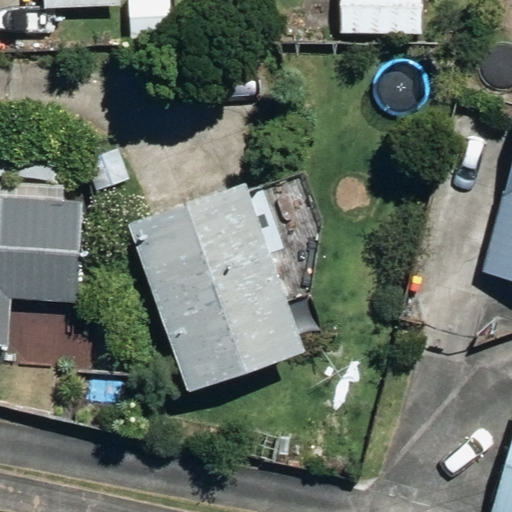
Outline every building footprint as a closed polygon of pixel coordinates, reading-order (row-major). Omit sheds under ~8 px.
[(349,0),(349,25),(433,26),(432,0),(349,0)] [(442,13),(449,33),(475,24),(468,4),(442,13)] [(0,336),(18,337),(22,288),(89,292),(95,193),(42,189),(42,184),(21,182),(21,188),(6,187),(9,137),(0,136),(0,336)] [(149,211),(205,380),(325,339),(267,171),(149,211)] [(511,214),(499,267),(511,269),(511,214)] [(318,419),(333,453),(378,433),(363,399),(318,419)] [(238,444),(304,459),(312,429),(244,415),(238,444)] [(511,511),(511,476),(501,511),(511,511)]
